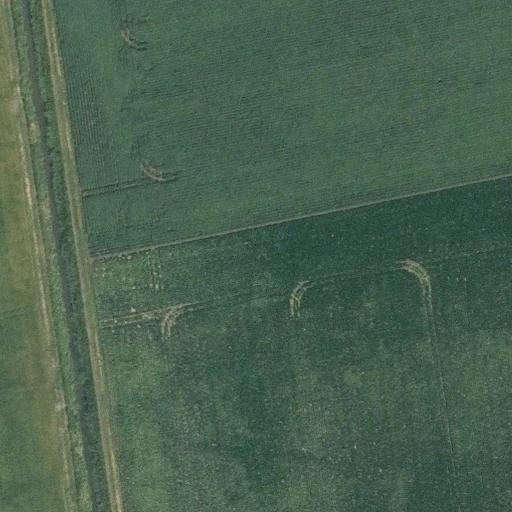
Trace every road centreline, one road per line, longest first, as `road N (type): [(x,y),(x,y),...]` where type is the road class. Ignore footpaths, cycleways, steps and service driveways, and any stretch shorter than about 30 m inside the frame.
road 1 (track): [(47,0),(118,511)]
road 2 (track): [(11,0),(77,511)]
